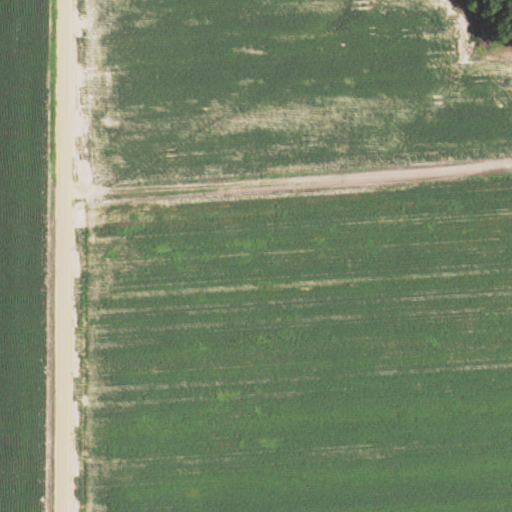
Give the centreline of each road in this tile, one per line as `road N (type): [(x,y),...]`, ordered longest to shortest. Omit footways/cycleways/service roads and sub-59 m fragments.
road 1 (track): [(511,169),(57,190)]
road 2 (residential): [(55,511),(57,190)]
road 3 (residential): [(57,190),(57,0)]
